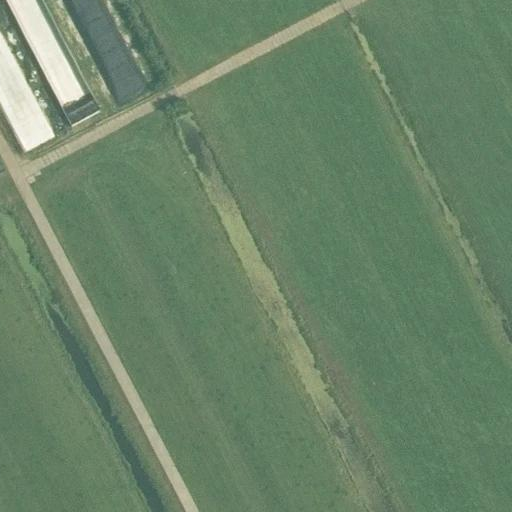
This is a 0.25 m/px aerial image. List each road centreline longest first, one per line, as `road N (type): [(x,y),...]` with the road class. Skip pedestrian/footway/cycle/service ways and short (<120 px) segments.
road 1 (track): [(0,142),(191,511)]
road 2 (track): [(352,0),(17,176)]
